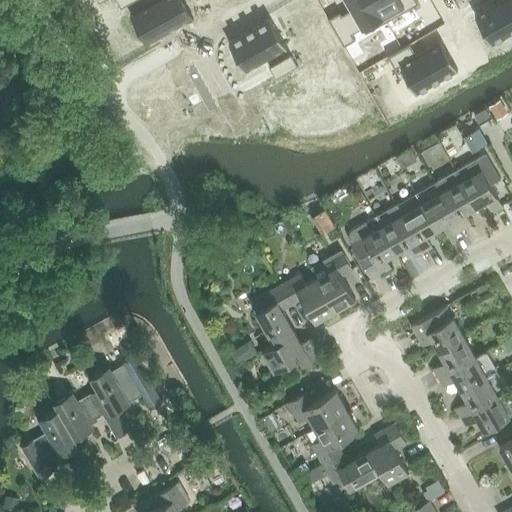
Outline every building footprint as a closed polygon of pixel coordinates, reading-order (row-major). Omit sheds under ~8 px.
[(183,0),(155,0),(139,10),(154,37),(193,16),(183,0)] [(374,0),(347,0),(354,11),(342,17),(355,39),(367,32),(363,26),(383,15),(374,0)] [(374,0),(383,15),(403,3),(407,9),(419,3),(417,0),(374,0)] [(511,0),(500,0),(502,3),(477,17),(493,45),(511,33),(511,0)] [(268,21),(230,43),(246,71),(271,57),(277,67),(299,55),(292,43),(284,48),(268,21)] [(410,43),(388,55),(395,67),(403,62),(419,89),(457,67),(441,39),(416,53),(410,43)] [(335,110),(325,92),(339,84),(326,62),(290,82),(296,93),(270,108),(284,132),(299,123),(302,128),(335,110)] [(511,106),(511,103),(509,97),(496,104),(501,113),(511,106)] [(485,109),(475,115),(479,121),(489,116),(485,109)] [(490,183),(501,177),(486,151),(456,169),(477,205),(486,199),(493,211),(503,205),(490,183)] [(456,169),(436,180),(463,228),(472,223),(465,211),(477,205),(456,169)] [(463,228),(436,180),(416,191),(437,228),(447,222),(454,234),(463,228)] [(396,203),(424,251),(432,246),(425,234),(437,228),(416,191),(396,203)] [(376,214),(382,224),(397,250),(399,249),(408,245),(415,256),(424,251),(396,203),(376,214)] [(376,214),(353,228),(352,229),(351,230),(350,232),(349,233),(349,234),(349,236),(349,238),(350,239),(350,240),(371,277),(391,265),(386,257),(397,250),(382,224),(376,214)] [(312,266),(317,276),(336,308),(356,296),(342,274),(353,268),(342,248),(312,266)] [(302,296),(316,319),(336,308),(317,276),(307,282),(301,272),(281,283),(292,302),(302,296)] [(487,282),(477,288),(483,299),(494,293),(487,282)] [(251,301),(275,342),(295,331),(282,308),(292,302),(281,283),(251,301)] [(439,350),(465,335),(447,304),(412,324),(423,345),(433,339),(439,350)] [(301,341),(295,331),(275,342),(262,349),(274,369),(296,356),(303,367),(322,356),(310,336),(301,341)] [(465,335),(439,350),(445,361),(433,367),(438,376),(476,355),(465,335)] [(511,336),(503,343),(509,352),(511,349),(511,336)] [(235,348),(231,351),(238,363),(246,359),(241,350),(235,348)] [(476,355),(438,376),(444,386),(456,379),(462,389),(498,369),(487,349),(476,355)] [(90,377),(97,389),(98,388),(111,412),(117,409),(118,410),(131,402),(129,399),(142,392),(151,407),(163,400),(142,363),(117,378),(110,366),(90,377)] [(244,365),(235,369),(239,378),(245,375),(246,370),(244,365)] [(461,416),(509,389),(498,369),(462,389),(468,401),(456,408),(461,416)] [(117,409),(111,412),(98,388),(97,389),(79,399),(73,390),(54,401),(58,408),(59,408),(76,438),(76,437),(95,427),(91,421),(104,414),(117,436),(129,429),(118,410),(117,409)] [(347,409),(336,388),(313,401),(308,391),(289,402),(300,422),(310,416),(316,427),(347,409)] [(511,414),(511,394),(509,389),(461,416),(466,425),(479,418),(485,430),(511,414)] [(59,408),(58,408),(39,419),(46,431),(21,445),(40,479),(53,472),(46,460),(59,453),(61,455),(80,444),(76,437),(76,438),(59,408)] [(347,409),(316,427),(322,437),(312,443),(322,462),(341,452),(336,442),(359,429),(347,409)] [(380,443),(370,449),(382,470),(380,471),(386,482),(407,471),(394,448),(405,442),(394,423),(375,433),(380,443)] [(511,467),(511,466),(511,439),(500,447),(511,467)] [(350,488),(380,471),(382,470),(370,449),(347,462),(341,452),(322,462),(328,473),(333,482),(343,477),(350,488)] [(305,462),(292,469),(297,477),(298,476),(299,476),(309,470),(305,462)] [(309,470),(299,476),(305,486),(328,473),(322,462),(309,470)] [(439,480),(427,486),(433,497),(445,491),(439,480)] [(163,505),(150,511),(179,511),(178,509),(187,503),(176,483),(157,494),(163,505)] [(6,496),(4,507),(16,510),(19,499),(6,496)] [(434,511),(428,501),(408,511),(434,511)]
